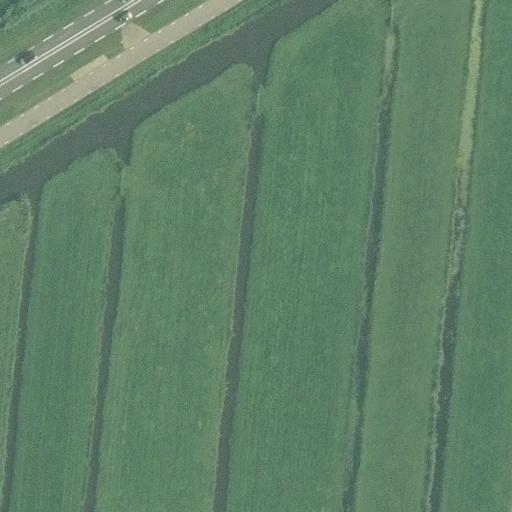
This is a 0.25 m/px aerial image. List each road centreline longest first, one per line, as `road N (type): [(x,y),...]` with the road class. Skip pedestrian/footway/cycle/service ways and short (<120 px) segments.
road 1 (unclassified): [(0,133),(223,0)]
road 2 (primary): [(0,84),(138,0)]
